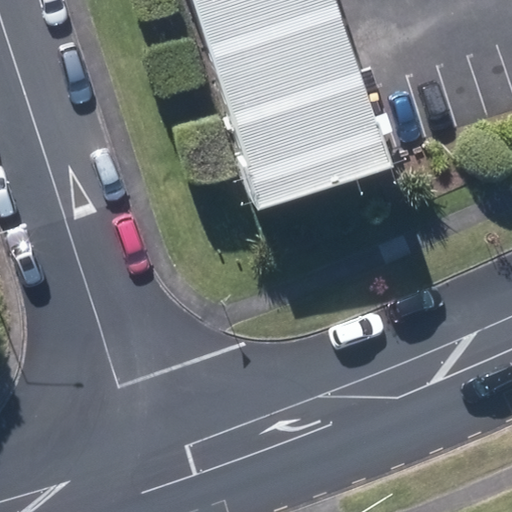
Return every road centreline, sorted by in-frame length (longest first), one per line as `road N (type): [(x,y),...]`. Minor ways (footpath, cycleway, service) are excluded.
road 1 (unclassified): [(0,13),(103,345),(150,462)]
road 2 (secondary): [(150,462),(335,396),(426,376),(511,335)]
road 3 (secondary): [(30,511),(150,462)]
